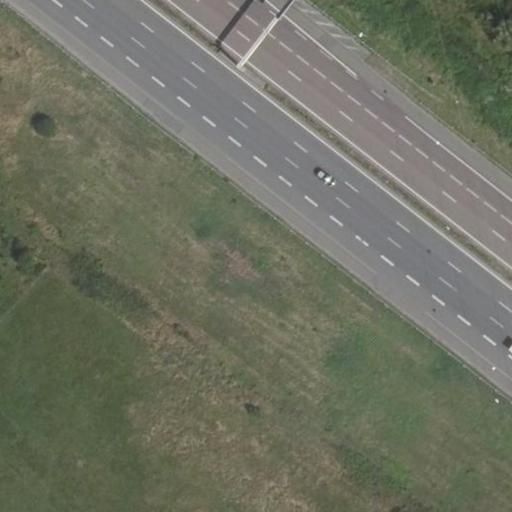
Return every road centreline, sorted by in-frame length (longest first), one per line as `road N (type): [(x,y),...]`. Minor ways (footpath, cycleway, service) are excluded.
road 1 (motorway): [(104,0),(511,322)]
road 2 (motorway): [(511,234),(215,0)]
